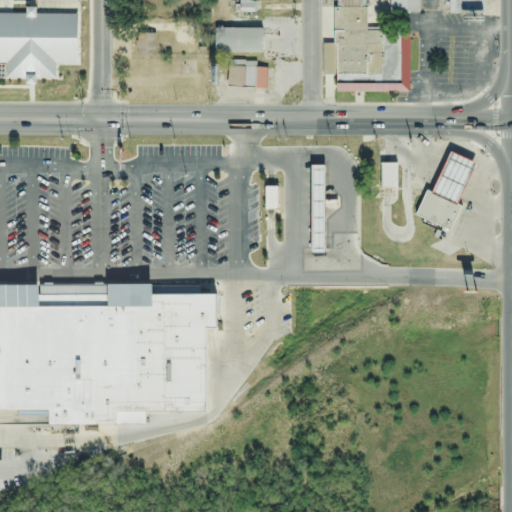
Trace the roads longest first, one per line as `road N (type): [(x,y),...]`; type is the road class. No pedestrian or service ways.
road 1 (primary): [(511,121),(0,121)]
road 2 (residential): [(316,122),(314,0)]
road 3 (residential): [(99,121),(99,0)]
